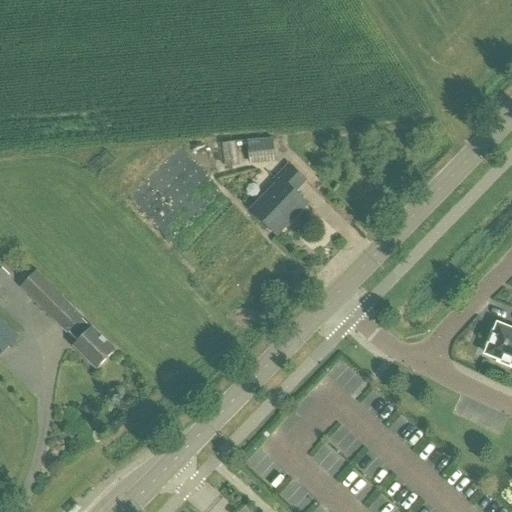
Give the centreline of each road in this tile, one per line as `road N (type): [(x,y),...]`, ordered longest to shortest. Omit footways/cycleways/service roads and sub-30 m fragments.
road 1 (secondary): [(127,511),(332,299)]
road 2 (secondary): [(332,299),(511,115)]
road 3 (residential): [(511,266),(417,364)]
